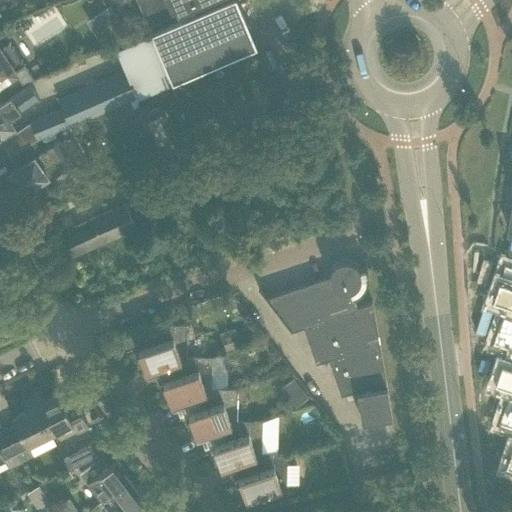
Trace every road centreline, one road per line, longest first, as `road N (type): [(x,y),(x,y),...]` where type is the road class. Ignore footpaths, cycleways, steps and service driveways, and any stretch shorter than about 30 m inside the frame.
road 1 (secondary): [(459,511),(422,216)]
road 2 (residential): [(65,332),(210,511)]
road 3 (residential): [(231,276),(360,438)]
road 4 (residential): [(65,332),(231,276)]
road 5 (residential): [(231,276),(352,233)]
